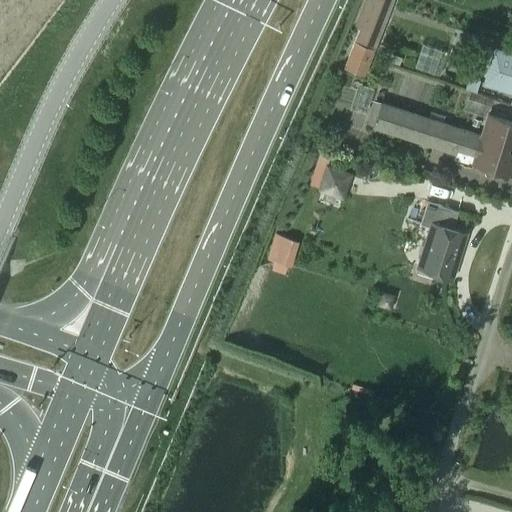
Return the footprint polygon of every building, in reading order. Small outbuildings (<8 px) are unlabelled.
[(362,75),(376,40),(391,0),(362,0),(352,26),(358,28),(343,67),(362,75)] [(486,67),(481,83),(511,93),(511,53),(493,47),(486,67)] [(455,150),(474,157),(472,163),(483,167),(482,170),(484,174),(493,177),(497,174),(498,171),(509,175),(511,164),(511,123),(486,116),(480,137),(381,102),(373,126),(453,154),(455,150)] [(320,190),(344,198),(352,174),(328,166),(320,190)] [(452,277),(465,233),(452,229),(458,211),(427,201),(421,223),(430,226),(418,266),(429,270),(429,271),(441,274),(452,277)] [(291,264),(298,240),(282,236),(275,260),(291,264)]
